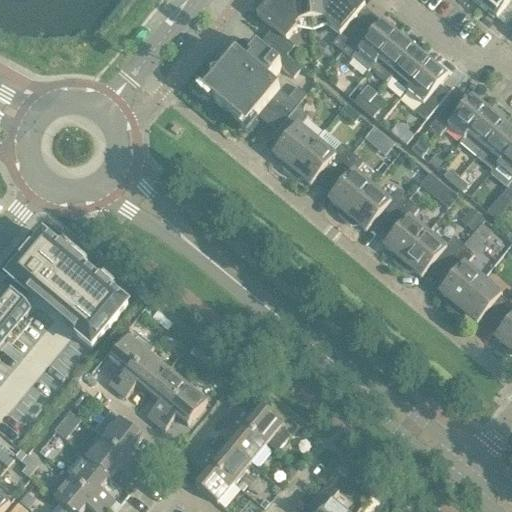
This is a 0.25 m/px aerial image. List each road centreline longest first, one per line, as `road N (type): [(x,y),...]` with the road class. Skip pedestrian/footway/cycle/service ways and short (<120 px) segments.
road 1 (residential): [(511,386),(137,70)]
road 2 (tertiary): [(464,471),(183,238)]
road 3 (residential): [(511,68),(462,55),(400,0)]
road 4 (residential): [(177,459),(84,380)]
